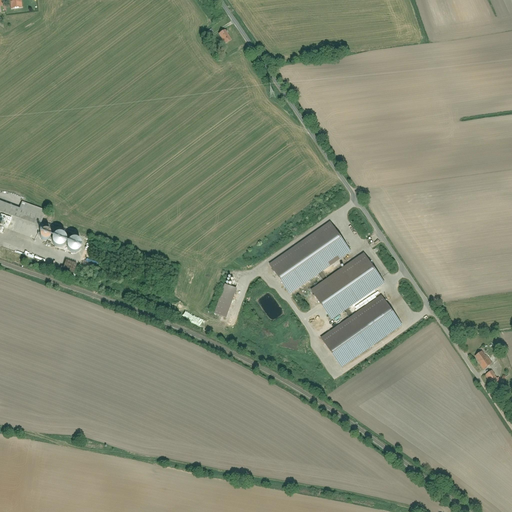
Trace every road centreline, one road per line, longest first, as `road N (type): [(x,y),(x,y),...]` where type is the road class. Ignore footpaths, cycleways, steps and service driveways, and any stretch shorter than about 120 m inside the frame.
road 1 (unclassified): [(221,0),(511,422)]
road 2 (track): [(423,511),(0,427)]
road 3 (unknown): [(0,269),(169,331)]
